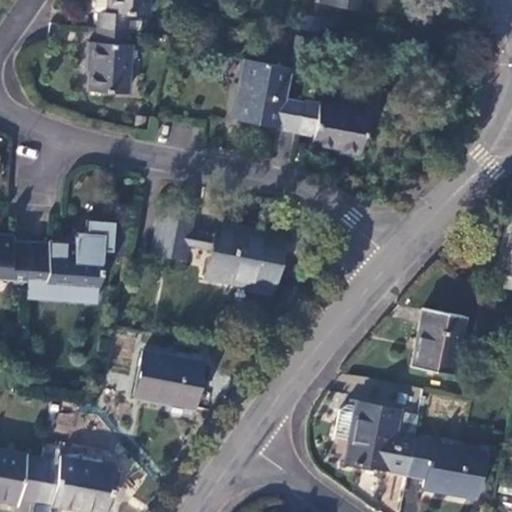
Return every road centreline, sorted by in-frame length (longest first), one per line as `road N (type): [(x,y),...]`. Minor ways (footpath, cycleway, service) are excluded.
road 1 (residential): [(395,261),(309,188),(82,142),(0,108)]
road 2 (residential): [(395,261),(249,445)]
road 3 (residential): [(511,139),(395,261)]
